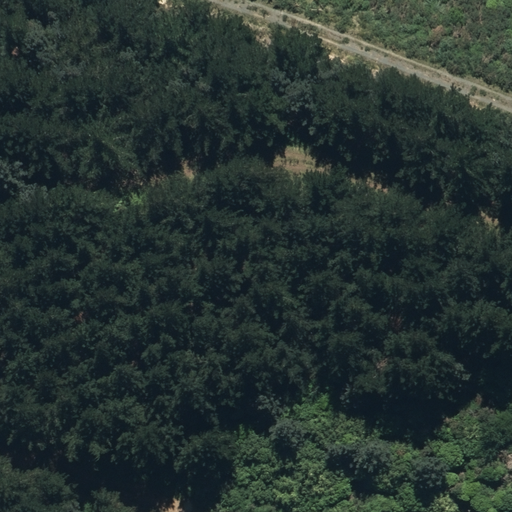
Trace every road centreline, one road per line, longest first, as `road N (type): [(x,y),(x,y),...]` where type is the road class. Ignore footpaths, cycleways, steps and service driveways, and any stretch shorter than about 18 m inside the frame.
road 1 (track): [(511,240),(380,179),(294,159),(0,199)]
road 2 (track): [(221,0),(511,103)]
